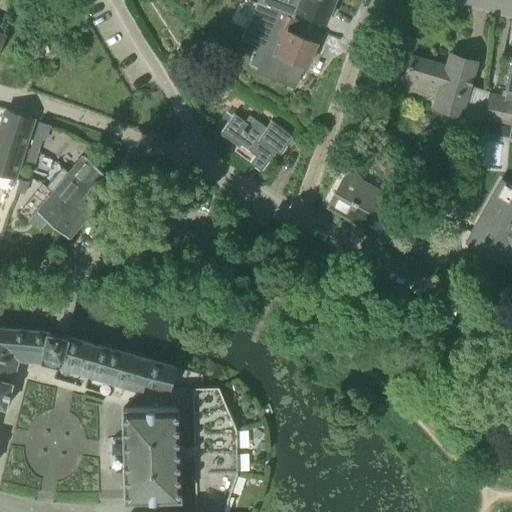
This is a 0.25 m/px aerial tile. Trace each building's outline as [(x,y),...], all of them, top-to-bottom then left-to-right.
[(277,0),(276,2),(295,10),(325,23),(334,1),(332,0),(277,0)] [(257,71),(284,82),(293,86),(302,65),(306,67),(316,43),(291,32),(296,19),(272,9),(258,4),(250,22),(283,36),(275,56),(265,52),(257,71)] [(489,90),(470,84),(476,62),(449,53),(445,66),(411,55),(405,77),(439,87),(433,106),(483,121),(483,118),(488,95),(489,90)] [(31,118),(5,110),(0,126),(0,173),(14,178),(33,117),(31,117),(31,118)] [(249,125),(234,114),(220,132),(239,146),(241,144),(255,154),(249,161),(261,169),(272,154),(276,158),(280,153),(292,136),(271,121),(266,128),(254,119),(249,125)] [(30,149),(38,152),(42,140),(34,138),(30,149)] [(38,152),(30,149),(26,161),(34,163),(38,152)] [(68,172),(100,198),(115,179),(83,154),(68,172)] [(46,187),(52,192),(83,218),(100,198),(68,172),(62,167),(46,187)] [(381,234),(395,209),(376,199),(380,192),(346,173),(328,204),(381,234)] [(17,191),(24,194),(28,182),(20,179),(17,191)] [(511,265),(511,188),(501,182),(467,241),(511,265)] [(83,218),(52,192),(37,211),(68,237),(83,218)] [(58,367),(129,388),(142,392),(145,382),(170,389),(175,367),(84,341),(66,337),(63,336),(63,337),(57,336),(50,334),(51,333),(48,332),(7,329),(3,327),(0,328),(0,406),(5,408),(18,360),(41,363),(40,363),(50,366),(58,368),(58,367)] [(192,387),(194,474),(195,511),(197,511),(199,511),(224,511),(238,473),(237,429),(219,386),(192,387)] [(180,497),(178,452),(177,406),(123,408),(125,500),(180,497)]
